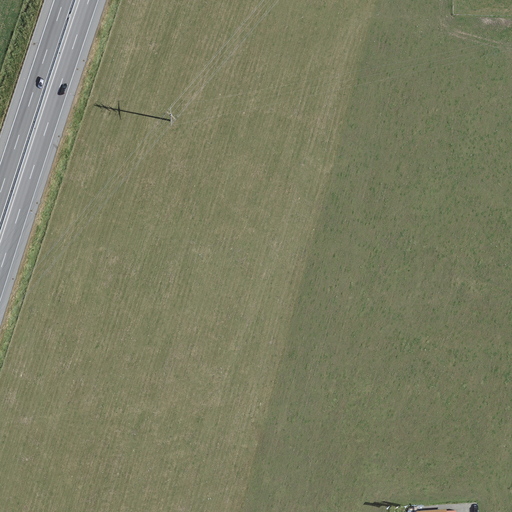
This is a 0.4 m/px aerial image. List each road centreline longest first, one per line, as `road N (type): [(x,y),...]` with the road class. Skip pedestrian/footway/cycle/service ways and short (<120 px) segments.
road 1 (motorway): [(0,270),(88,0)]
road 2 (motorway): [(62,0),(0,191)]
